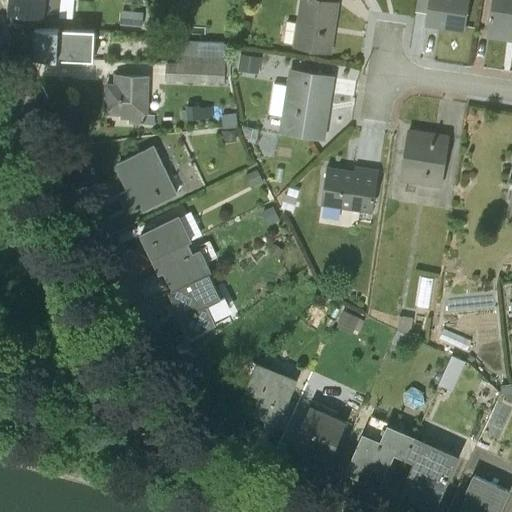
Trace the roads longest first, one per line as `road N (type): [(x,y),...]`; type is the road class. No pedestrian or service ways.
road 1 (residential): [(0,76),(178,461)]
road 2 (unclassified): [(178,461),(0,396)]
road 3 (unclassified): [(300,511),(178,461)]
road 4 (residential): [(511,94),(384,75)]
